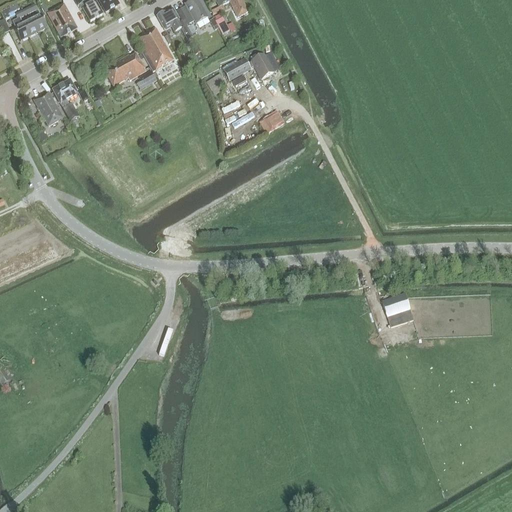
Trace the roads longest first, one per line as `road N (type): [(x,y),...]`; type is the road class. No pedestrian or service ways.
road 1 (tertiary): [(172,267),(511,248)]
road 2 (unclassified): [(4,511),(62,455),(111,390),(166,308),(172,267)]
road 3 (tertiary): [(0,92),(164,0)]
road 4 (tertiary): [(37,182),(87,235),(172,267)]
